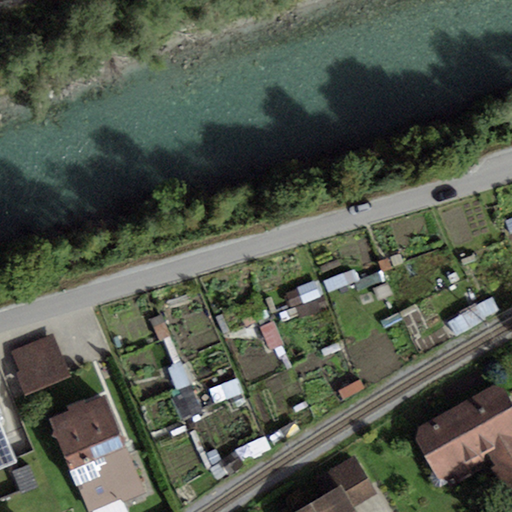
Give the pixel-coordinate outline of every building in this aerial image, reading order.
[(457,336),(485,324),(481,314),(453,326),(457,336)] [(55,325),(7,346),(27,391),(75,370),(55,325)] [(511,409),(496,383),(411,435),(443,487),(493,457),(511,487),(511,486),(511,409)] [(105,399),(52,421),(90,509),(143,486),(105,399)] [(0,421),(0,466),(16,460),(0,421)] [(355,469),(290,511),(344,511),(372,494),(355,469)]
